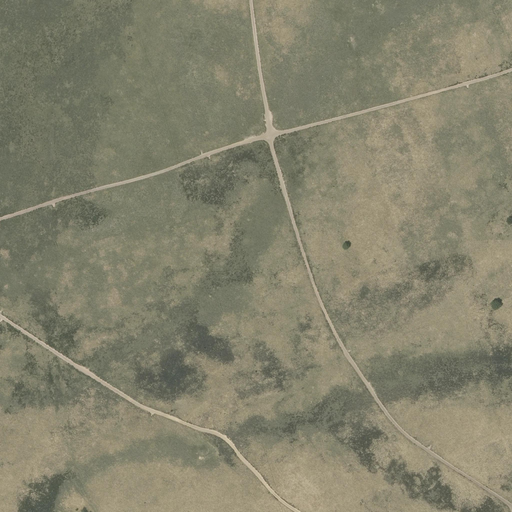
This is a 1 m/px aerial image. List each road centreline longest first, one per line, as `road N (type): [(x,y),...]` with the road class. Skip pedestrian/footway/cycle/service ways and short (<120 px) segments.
road 1 (track): [(270,136),(315,291),(350,360),(395,425),(511,507)]
road 2 (track): [(250,0),(270,136),(0,219)]
road 3 (track): [(0,316),(150,411),(225,439),(297,511)]
road 4 (track): [(270,136),(511,70)]
